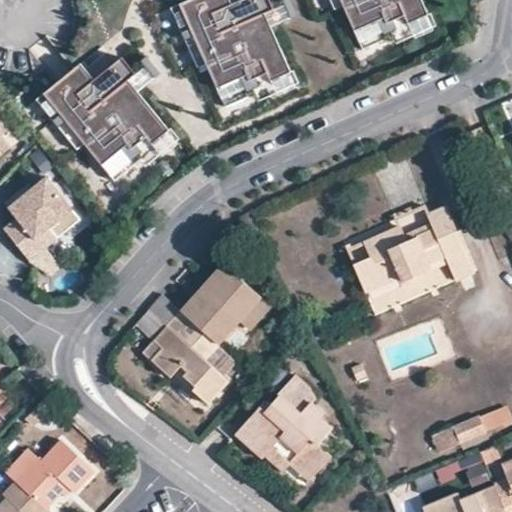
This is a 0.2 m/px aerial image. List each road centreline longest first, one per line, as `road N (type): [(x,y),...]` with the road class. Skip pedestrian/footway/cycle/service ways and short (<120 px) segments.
road 1 (residential): [(511,62),(200,204),(82,344)]
road 2 (residential): [(82,344),(91,386),(117,416),(250,511)]
